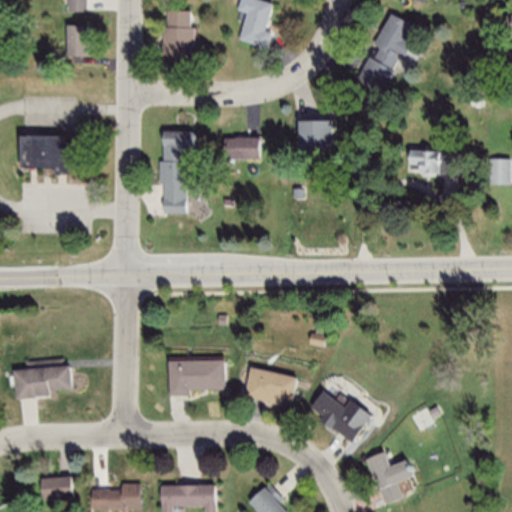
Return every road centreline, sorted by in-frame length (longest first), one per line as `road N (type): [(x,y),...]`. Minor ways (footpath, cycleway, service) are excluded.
road 1 (primary): [(511,269),(0,276)]
road 2 (residential): [(342,511),(327,475),(274,439),(125,436),(0,446)]
road 3 (residential): [(127,274),(130,0)]
road 4 (residential): [(129,94),(271,87),(316,57),(344,0)]
road 5 (residential): [(125,436),(127,274)]
